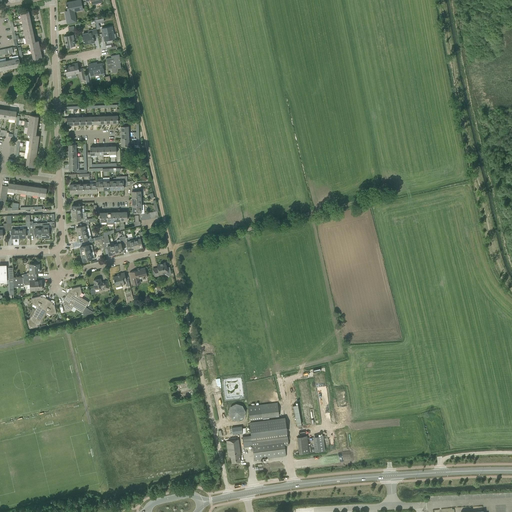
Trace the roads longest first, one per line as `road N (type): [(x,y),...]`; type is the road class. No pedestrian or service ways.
road 1 (track): [(170,247),(112,0)]
road 2 (track): [(227,490),(170,247)]
road 3 (track): [(398,192),(170,247)]
road 4 (tertiary): [(390,476),(199,504)]
road 5 (residential): [(167,248),(67,273),(55,250)]
road 6 (tertiary): [(511,470),(390,476)]
